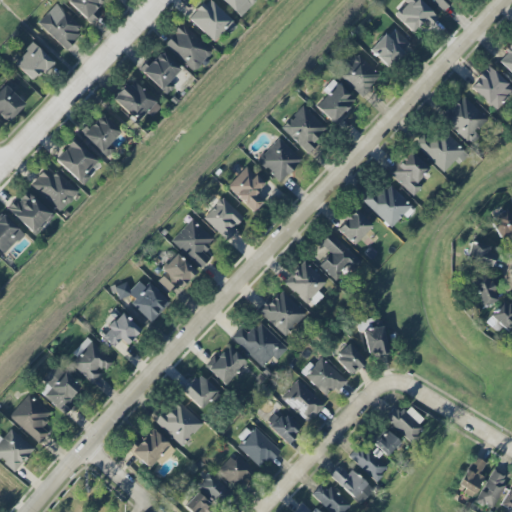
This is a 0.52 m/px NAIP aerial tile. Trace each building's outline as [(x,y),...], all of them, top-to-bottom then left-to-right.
[(68,0),(66,2),(91,24),(100,14),(95,9),(102,0),(68,0)] [(211,42),(230,21),(207,0),(203,0),(186,19),(211,42)] [(254,0),(220,0),(238,17),(254,0)] [(420,22),(426,28),(436,18),(418,0),(401,0),(405,4),(393,15),(410,33),(420,22)] [(448,0),(430,0),(440,9),(448,0)] [(83,29),(56,3),(37,23),(64,49),(83,29)] [(162,47),(195,70),(199,64),(201,65),(213,49),(178,24),(162,47)] [(386,69),(410,46),(392,27),(368,50),(386,69)] [(511,42),(496,61),(511,75),(511,42)] [(32,82),(52,62),(32,43),(12,63),(32,82)] [(172,87),(166,82),(178,69),(159,51),(139,72),(164,95),(172,87)] [(358,53),(336,69),(356,96),(378,79),(358,53)] [(468,85),(493,111),(511,91),(511,90),(488,66),(468,85)] [(158,107),(130,80),(112,99),(135,121),(144,111),(150,116),(158,107)] [(353,100),(334,82),(313,105),(332,123),(353,100)] [(24,105),(4,85),(0,89),(0,116),(6,123),(24,105)] [(440,120),(469,143),(488,119),(460,96),(440,120)] [(327,129),(301,105),(280,128),(305,152),(327,129)] [(112,149),(107,145),(119,132),(99,114),(80,135),(105,157),(112,149)] [(459,163),(467,154),(440,129),(429,142),(421,135),(413,144),(443,172),(454,160),(459,163)] [(279,183),(301,160),(277,138),(256,161),(279,183)] [(79,184),(98,163),(72,139),(53,159),(79,184)] [(387,173),(412,196),(422,185),(417,181),(428,169),(408,150),(387,173)] [(56,212),(76,194),(49,164),(29,183),(56,212)] [(264,184),(245,166),(226,187),(253,213),(262,203),(254,195),(264,184)] [(413,208),(388,184),(375,198),(368,191),(360,200),(389,228),(402,215),(404,217),(413,208)] [(51,216),(23,190),(5,210),(33,236),(51,216)] [(242,217),(221,198),(202,218),(226,240),(236,230),(233,227),(242,217)] [(335,228),(351,245),(371,227),(355,209),(335,228)] [(486,219),(500,241),(511,233),(511,223),(503,209),(486,219)] [(0,217),(0,252),(2,255),(21,234),(2,216),(0,217)] [(170,241),(200,269),(209,259),(202,253),(213,240),(191,219),(170,241)] [(330,254),(318,265),(334,282),(357,261),(330,232),(319,243),(330,254)] [(470,242),(464,261),(489,268),(495,250),(470,242)] [(160,269),(164,273),(157,281),(173,296),(194,272),(174,254),(160,269)] [(322,296),(317,291),(326,282),(303,261),(283,282),(311,308),(322,296)] [(495,302),(487,276),(470,281),(479,307),(495,302)] [(151,321),(168,303),(140,278),(130,289),(122,281),(113,291),(124,301),(126,298),(151,321)] [(285,336),(306,313),(280,290),(259,313),(285,336)] [(489,316),(507,333),(511,327),(511,307),(504,300),(489,316)] [(125,345),(139,331),(121,312),(98,334),(111,348),(120,340),(125,345)] [(247,334),(240,327),(230,338),(261,367),(272,356),(276,360),(287,349),(258,322),(247,334)] [(386,355),(383,327),(363,329),(366,357),(386,355)] [(70,363),(91,384),(112,362),(87,337),(72,352),(76,356),(70,363)] [(245,362),(226,344),(204,367),(224,385),(245,362)] [(334,359),(350,376),(365,361),(348,344),(334,359)] [(325,396),(333,388),(337,392),(346,382),(320,357),(303,376),(325,396)] [(65,413),(72,404),(67,401),(80,384),(55,366),(36,392),(65,413)] [(201,411),(218,393),(198,374),(181,392),(201,411)] [(279,398),(306,422),(323,404),(297,379),(279,398)] [(40,426),(51,415),(29,394),(8,416),(38,444),(48,433),(40,426)] [(202,424),(177,401),(163,415),(161,412),(153,420),(181,446),(202,424)] [(422,419),(409,407),(403,413),(395,406),(383,418),(411,444),(423,431),(417,425),(422,419)] [(265,422),(285,443),(299,430),(279,409),(265,422)] [(129,451),(148,469),(169,446),(151,428),(129,451)] [(236,447),(260,469),(278,450),(254,428),(236,447)] [(34,450),(10,429),(1,439),(0,438),(0,461),(13,473),(34,450)] [(398,440),(383,430),(372,446),(388,456),(398,440)] [(375,482),(386,468),(364,449),(361,453),(356,448),(347,458),(375,482)] [(236,489),(252,471),(233,454),(216,472),(236,489)] [(488,465),(473,457),(455,489),(471,497),(488,465)] [(359,504),(371,491),(341,463),(329,476),(359,504)] [(506,479),(491,470),(474,500),(489,509),(506,479)] [(197,494),(224,505),(231,487),(204,476),(197,494)] [(311,493),(328,511),(344,511),(350,507),(330,486),(325,490),(320,485),(311,493)] [(511,511),(511,491),(507,489),(498,505),(511,511)] [(215,511),(195,493),(183,506),(188,511),(215,511)]
